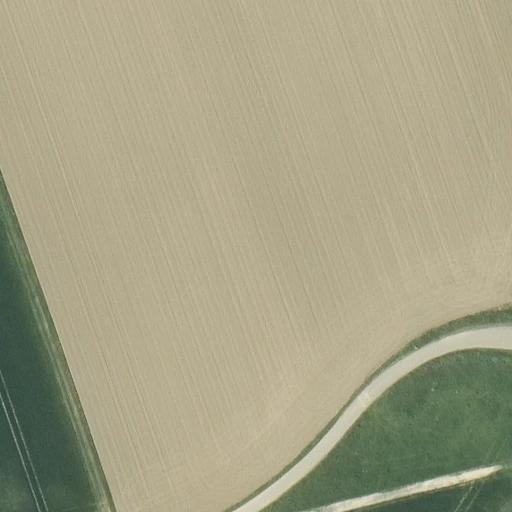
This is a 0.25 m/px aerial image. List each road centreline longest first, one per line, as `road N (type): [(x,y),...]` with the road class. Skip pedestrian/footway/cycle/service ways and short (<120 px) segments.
road 1 (track): [(246,511),(287,483),(374,386),(406,363),(447,344),(511,334)]
road 2 (track): [(102,511),(0,213)]
